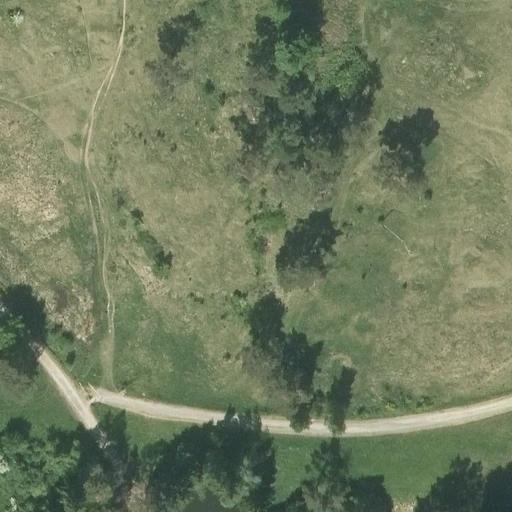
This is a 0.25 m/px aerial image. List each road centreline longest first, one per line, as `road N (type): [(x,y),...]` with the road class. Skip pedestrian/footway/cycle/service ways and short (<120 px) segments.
road 1 (track): [(70,399),(219,425),(345,428),(470,414),(511,401)]
road 2 (track): [(70,399),(130,491),(133,511)]
